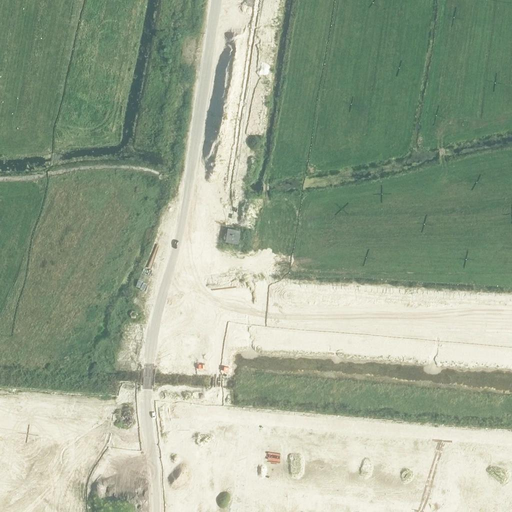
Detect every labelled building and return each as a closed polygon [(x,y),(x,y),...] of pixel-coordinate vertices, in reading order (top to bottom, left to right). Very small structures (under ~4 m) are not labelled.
[(238,244),(242,231),(229,227),(226,241),(238,244)] [(7,425),(6,444),(17,445),(19,425),(7,425)] [(19,425),(17,445),(28,446),(29,444),(32,444),(33,432),(30,432),(30,426),(19,425)] [(54,426),(53,447),(64,448),(66,427),(54,426)] [(66,427),(64,448),(79,449),(81,435),(77,435),(77,428),(76,428),(76,426),(69,426),(69,428),(66,427)] [(256,456),(256,463),(257,463),(256,472),(269,473),(271,450),(269,450),(265,448),(260,449),(258,449),(258,456),(256,456)] [(271,450),(269,473),(269,472),(283,473),(283,465),(285,466),(285,458),(284,458),(284,454),(284,452),(277,451),(271,451),(271,450)] [(305,458),(305,465),(305,473),(318,474),(320,453),(319,453),(319,452),(314,451),(309,451),(309,452),(306,452),(306,458),(305,458)] [(320,453),(318,474),(330,475),(332,454),(320,453)] [(332,454),(330,475),(341,476),(343,455),(332,454)] [(343,455),(341,476),(355,477),(356,469),(357,462),(356,462),(357,456),(344,455),(343,455)] [(377,464),(377,471),(378,471),(377,479),(391,480),(392,459),(379,458),(378,464),(377,464)] [(392,459),(391,480),(402,481),(404,459),(392,459)] [(404,459),(402,481),(413,482),(415,460),(404,459)] [(415,460),(413,482),(427,483),(428,475),(429,475),(429,468),(428,468),(429,462),(427,461),(422,459),(417,460),(417,461),(416,461),(416,460),(415,460)] [(458,468),(457,475),(458,475),(457,483),(471,484),(473,462),(472,462),(472,463),(459,462),(458,468)] [(473,462),(471,484),(483,485),(485,463),(473,462)] [(485,463),(483,485),(497,486),(497,479),(498,479),(499,471),(498,471),(498,465),(485,464),(485,463)] [(53,477),(52,494),(65,495),(66,491),(73,491),(73,490),(74,490),(75,480),(73,480),(73,478),(53,477)] [(277,511),(279,505),(271,503),(264,501),(264,502),(257,501),(255,511),(277,511)]
